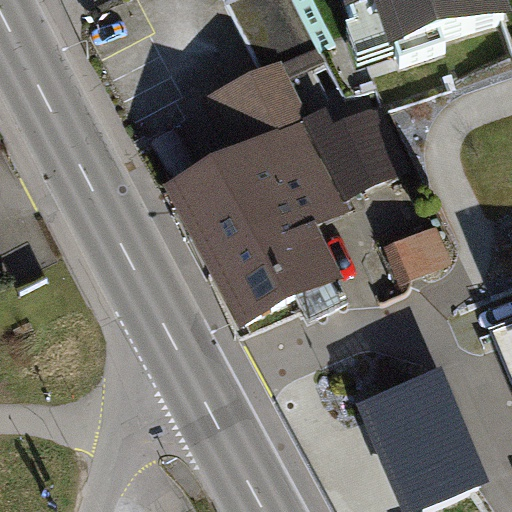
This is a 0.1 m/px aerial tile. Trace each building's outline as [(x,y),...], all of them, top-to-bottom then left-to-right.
[(290,0),(221,0),(265,83),(319,55),(290,0)] [(367,17),(385,70),(506,29),(496,0),(331,0),(340,26),(367,17)] [(245,340),(346,287),(323,243),(360,224),(353,212),(368,204),(414,190),(392,125),(333,144),(326,131),(313,137),(283,80),(268,88),(205,120),(231,169),(172,200),(245,340)] [(437,231),(385,250),(399,288),(450,270),(437,231)] [(511,389),(511,325),(489,335),(511,389)] [(357,414),(399,511),(436,511),(488,490),(441,378),(357,414)]
